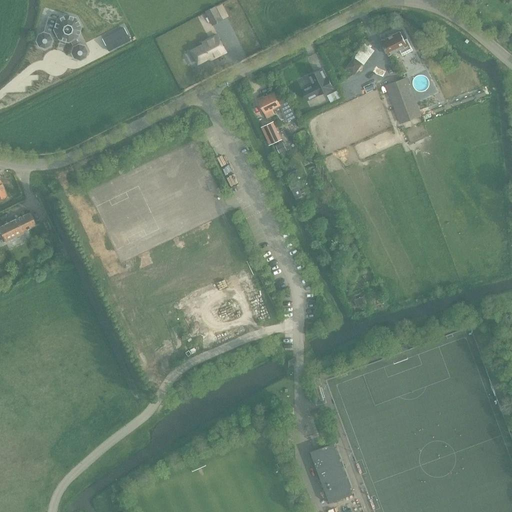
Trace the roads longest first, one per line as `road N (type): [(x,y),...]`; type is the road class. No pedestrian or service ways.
road 1 (unclassified): [(0,160),(65,161),(388,0)]
road 2 (unclassified): [(407,0),(447,13),(511,64)]
